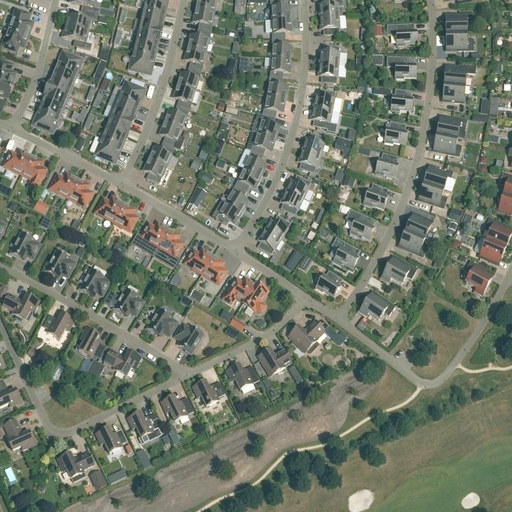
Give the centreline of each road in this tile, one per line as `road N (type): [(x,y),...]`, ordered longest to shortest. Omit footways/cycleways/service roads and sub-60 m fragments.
road 1 (residential): [(337,320),(373,264),(415,165),(430,80),(430,0)]
road 2 (residential): [(236,251),(278,174),(296,119),(303,0)]
road 3 (residential): [(0,325),(56,436),(183,377)]
road 4 (residential): [(183,377),(0,267)]
road 5 (residential): [(122,185),(153,116),(183,0)]
road 6 (residential): [(183,377),(259,340),(305,297)]
road 7 (residential): [(433,385),(511,270)]
road 8 (residential): [(12,130),(38,71),(54,0)]
road 9 (residential): [(236,251),(122,185)]
road 10 (residential): [(122,185),(12,130)]
